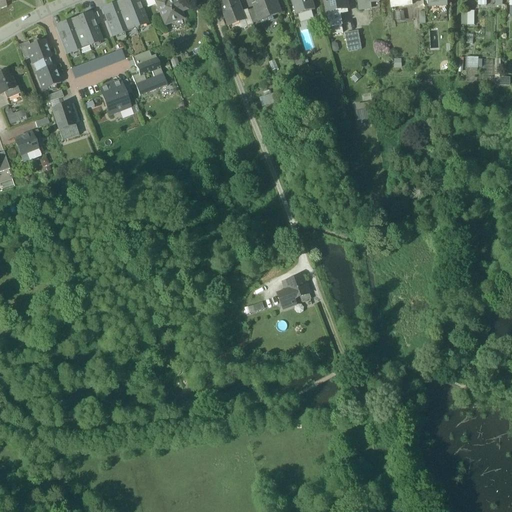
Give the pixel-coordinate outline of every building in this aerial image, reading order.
[(102,10),(113,38),(147,24),(141,9),(137,0),(127,0),(124,1),(126,6),(116,9),(114,5),(102,10)] [(143,0),(137,0),(141,9),(146,6),(143,0)] [(157,4),(165,26),(182,19),(179,13),(186,10),(181,0),(175,0),(167,3),(166,0),(157,4)] [(221,0),(218,1),(228,27),(245,21),(242,13),(237,0),(221,0)] [(254,10),(258,20),(259,19),(271,15),(272,18),(281,14),(276,0),(254,0),(256,5),(259,4),(260,8),(254,10)] [(291,0),(294,10),(296,16),(315,11),(312,2),(311,0),(291,0)] [(328,14),(333,35),(343,33),(339,12),(348,10),(345,0),(325,0),(326,3),(328,14)] [(358,0),(360,11),(371,10),(370,3),(379,2),(378,0),(358,0)] [(124,1),(114,5),(116,9),(126,6),(124,1)] [(254,10),(248,12),(253,25),(260,22),(259,19),(258,20),(254,10)] [(254,26),(253,25),(248,12),(248,11),(242,13),(245,21),(248,28),(254,26)] [(97,13),(91,15),(95,26),(101,24),(97,13)] [(68,23),(56,27),(67,55),(101,42),(95,26),(91,15),(91,14),(79,19),(80,23),(70,27),(68,23)] [(272,18),(260,22),(261,26),(274,21),(272,18)] [(79,19),(68,23),(70,27),(80,23),(79,19)] [(228,27),(231,35),(248,28),(245,21),(228,27)] [(345,34),(348,49),(361,46),(358,31),(345,34)] [(34,65),(35,67),(50,61),(49,59),(51,58),(44,41),(30,46),(26,47),(30,57),(33,65),(34,65)] [(19,46),(24,59),(30,57),(26,47),(30,46),(28,42),(19,46)] [(72,69),(76,80),(126,60),(122,50),(72,69)] [(149,52),(132,58),(135,68),(156,60),(155,56),(151,57),(149,52)] [(465,68),(478,68),(478,57),(466,56),(465,68)] [(170,61),(173,69),(180,67),(177,59),(170,61)] [(483,68),(484,68),(484,75),(495,75),(495,64),(500,64),(500,59),(483,59),(483,68)] [(131,77),(135,86),(146,82),(143,76),(143,75),(151,71),(151,73),(154,79),(162,76),(156,60),(135,68),(138,75),(131,77)] [(52,67),(50,61),(35,67),(37,73),(36,73),(43,91),(60,84),(54,66),(52,67)] [(275,61),(268,63),(271,72),(278,69),(275,61)] [(0,94),(3,94),(17,88),(12,78),(10,79),(7,71),(0,74),(0,94)] [(358,73),(351,79),(355,84),(362,78),(358,73)] [(166,86),(162,76),(154,79),(146,82),(135,86),(139,97),(166,86)] [(510,85),(510,77),(500,77),(500,85),(510,85)] [(126,81),(120,83),(125,96),(131,94),(126,81)] [(105,88),(99,90),(109,116),(119,112),(130,108),(125,96),(120,83),(120,82),(113,85),(113,83),(104,87),(105,88)] [(19,95),(17,88),(3,94),(6,100),(19,95)] [(48,97),(50,102),(58,100),(63,98),(61,92),(48,97)] [(275,94),(261,98),(264,107),(277,103),(275,94)] [(6,100),(8,107),(22,101),(19,95),(6,100)] [(52,110),(60,108),(58,100),(50,102),(52,110)] [(52,110),(58,131),(75,125),(73,116),(71,117),(67,105),(60,108),(52,110)] [(136,106),(130,108),(119,112),(122,120),(139,113),(136,106)] [(10,125),(19,121),(16,114),(13,115),(10,109),(4,112),(10,125)] [(373,109),(367,110),(356,111),(355,111),(357,121),(375,119),(373,109)] [(23,110),(16,114),(19,121),(26,118),(23,110)] [(35,123),(37,129),(49,124),(47,119),(35,123)] [(79,136),(75,125),(58,131),(62,142),(79,136)] [(37,130),(31,133),(37,148),(43,146),(37,130)] [(14,143),(20,157),(38,150),(37,148),(31,133),(21,137),(22,140),(14,143)] [(40,157),(38,150),(20,157),(22,163),(29,161),(40,157)] [(0,172),(9,170),(3,153),(0,153),(0,172)] [(287,283),(290,291),(293,299),(298,297),(308,293),(302,277),(287,283)] [(295,304),(293,299),(290,291),(281,294),(286,308),(295,304)] [(298,297),(300,302),(310,299),(308,293),(298,297)] [(246,308),(247,314),(262,309),(261,304),(246,308)]
